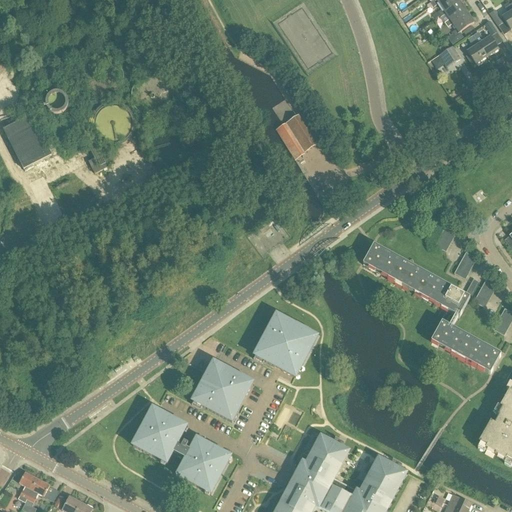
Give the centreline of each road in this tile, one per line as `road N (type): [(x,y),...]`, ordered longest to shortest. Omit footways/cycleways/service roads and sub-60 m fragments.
road 1 (tertiary): [(22,451),(417,175)]
road 2 (unknown): [(208,353),(262,382),(268,395),(225,511)]
road 3 (residential): [(417,175),(379,120),(347,0)]
